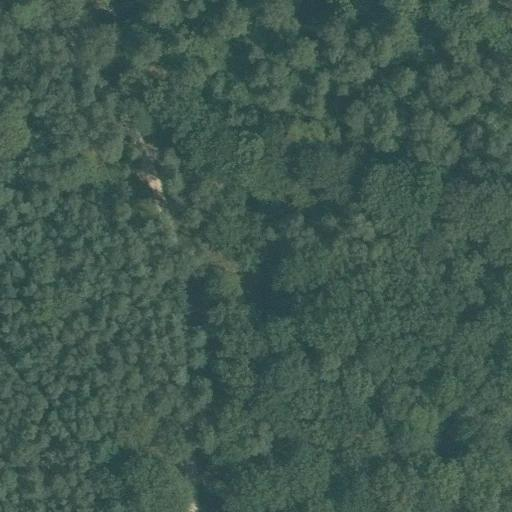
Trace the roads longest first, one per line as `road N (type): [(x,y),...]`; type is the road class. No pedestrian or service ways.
road 1 (unknown): [(83,0),(113,60),(227,128),(236,142),(266,338),(252,412),(250,511)]
road 2 (track): [(192,511),(176,288),(140,129),(76,51),(53,0)]
road 3 (track): [(511,200),(140,129)]
